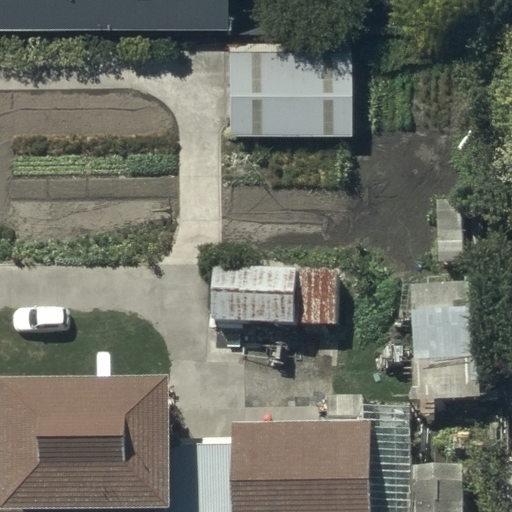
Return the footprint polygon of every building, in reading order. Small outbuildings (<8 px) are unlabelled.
[(0,0),(0,22),(222,22),(222,0),(0,0)] [(347,46),(229,46),(229,132),(347,132),(347,46)] [(338,281),(214,276),(213,331),(337,335),(338,281)] [(480,293),(415,293),(416,412),(483,412),(480,293)] [(464,511),(464,474),(413,474),(411,419),(365,419),(365,441),(234,440),(234,456),(175,456),(175,410),(6,410),(6,416),(0,416),(0,511),(464,511)]
